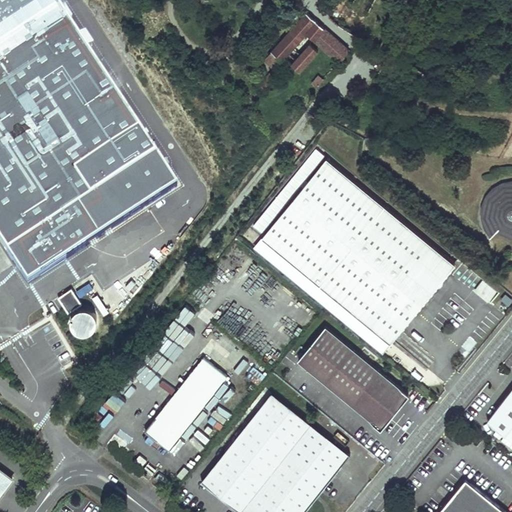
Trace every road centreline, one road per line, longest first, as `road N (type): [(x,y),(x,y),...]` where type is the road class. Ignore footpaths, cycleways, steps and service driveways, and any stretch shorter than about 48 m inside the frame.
road 1 (unclassified): [(364,511),(511,331)]
road 2 (unclassified): [(147,511),(102,477),(77,474),(36,511)]
